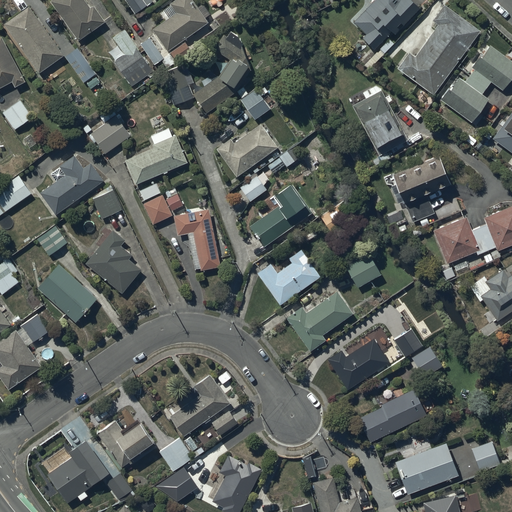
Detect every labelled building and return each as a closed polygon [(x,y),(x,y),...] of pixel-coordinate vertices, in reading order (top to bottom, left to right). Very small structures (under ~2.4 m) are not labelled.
[(87,0),(51,0),(78,38),(106,19),(94,2),(90,5),(87,0)] [(128,0),(137,11),(147,3),(147,4),(152,0),(128,0)] [(168,48),(208,20),(205,16),(211,12),(203,1),(198,4),(195,0),(172,0),(170,2),(171,2),(163,8),(168,15),(152,27),(168,48)] [(373,0),(353,21),(365,33),(361,38),(374,50),(392,31),(394,34),(419,8),(410,0),(373,0)] [(479,31),(444,4),(433,19),(438,23),(426,39),(456,62),(479,31)] [(64,54),(30,6),(5,23),(39,72),(64,54)] [(125,53),(115,59),(132,85),(154,70),(125,27),(113,35),(125,53)] [(214,45),(229,55),(220,70),(194,91),(206,109),(237,88),(251,66),(238,32),(231,28),(228,33),(224,31),(214,45)] [(2,33),(0,34),(0,84),(12,78),(15,84),(26,79),(2,33)] [(150,35),(141,41),(155,62),(165,56),(161,50),(164,48),(158,40),(155,42),(150,35)] [(432,93),(456,62),(426,39),(415,55),(410,51),(397,67),(432,93)] [(192,48),(185,40),(171,50),(177,59),(192,48)] [(486,87),(491,81),(501,88),(511,74),(511,61),(487,42),(469,64),(476,69),(471,75),(486,87)] [(78,47),(66,56),(84,81),(90,77),(97,87),(103,83),(78,47)] [(175,104),(195,97),(183,65),(163,72),(175,104)] [(486,87),(471,75),(465,82),(457,75),(440,98),(471,122),(488,99),(481,94),(486,87)] [(244,85),(237,89),(242,96),(241,97),(255,117),(271,105),(263,93),(268,90),(264,84),(258,88),(256,86),(248,91),(244,85)] [(380,89),(351,104),(378,154),(407,138),(380,89)] [(32,115),(20,97),(3,110),(15,127),(32,115)] [(511,111),(492,137),(511,152),(511,111)] [(105,151),(131,133),(116,112),(91,131),(105,151)] [(237,174),(278,143),(261,120),(234,139),(231,136),(217,146),(237,174)] [(137,183),(189,161),(178,133),(174,134),(171,127),(153,134),(156,142),(154,143),(155,146),(126,158),(137,183)] [(295,146),(281,155),(281,156),(286,164),(288,165),(301,156),(295,146)] [(56,212),(104,177),(91,160),(84,165),(75,152),(60,163),(60,164),(51,171),(56,178),(40,189),(56,212)] [(392,174),(411,221),(433,212),(425,195),(450,185),(438,155),(392,174)] [(276,171),(286,164),(281,156),(271,163),(276,171)] [(250,198),(267,187),(258,173),(241,185),(250,198)] [(0,214),(33,192),(20,174),(0,187),(0,214)] [(313,209),(291,177),(275,188),(277,190),(275,191),(280,199),(278,200),(279,201),(250,222),(265,243),(313,209)] [(162,191),(158,182),(140,189),(144,199),(162,191)] [(176,187),(166,191),(168,196),(178,192),(176,187)] [(122,208),(114,190),(93,199),(102,218),(122,208)] [(154,223),(173,214),(166,198),(164,193),(144,202),(154,223)] [(178,193),(167,198),(173,209),(184,204),(178,193)] [(344,201),(323,216),(333,232),(355,217),(344,201)] [(497,250),(511,243),(511,204),(483,217),(485,223),(471,229),(466,216),(433,230),(446,263),(476,251),(477,254),(495,247),(497,250)] [(220,263),(209,206),(174,212),(178,232),(188,230),(195,266),(200,265),(201,267),(220,263)] [(57,225),(39,238),(50,256),(69,242),(57,225)] [(125,237),(113,227),(85,260),(122,290),(141,266),(129,255),(132,251),(121,242),(125,237)] [(344,245),(333,253),(338,260),(349,252),(344,245)] [(271,259),(258,269),(280,301),(321,273),(302,246),(289,255),(291,259),(278,269),(271,259)] [(371,251),(347,265),(359,286),(384,272),(371,251)] [(4,260),(5,262),(0,264),(0,288),(3,294),(20,282),(15,274),(19,271),(9,256),(4,260)] [(61,263),(39,286),(77,321),(99,297),(61,263)] [(497,320),(511,309),(511,272),(507,276),(502,268),(486,279),(484,275),(469,285),(479,301),(482,298),(497,320)] [(353,310),(337,288),(306,310),(302,304),(287,315),(310,347),(326,336),(323,331),(353,310)] [(0,328),(11,320),(0,304),(0,328)] [(50,330),(38,314),(22,325),(34,341),(50,330)] [(424,342),(412,325),(394,337),(406,354),(424,342)] [(42,362),(17,326),(0,337),(0,358),(0,374),(8,386),(42,362)] [(390,359),(374,335),(347,352),(343,346),(328,355),(348,386),(390,359)] [(444,362),(430,341),(412,354),(425,374),(444,362)] [(185,435),(232,402),(212,373),(195,384),(202,393),(171,415),(185,435)] [(382,403),(359,415),(371,439),(428,410),(415,385),(403,391),(400,384),(386,391),(389,397),(381,401),(382,403)] [(238,422),(230,409),(212,420),(221,433),(238,422)] [(116,416),(98,430),(121,464),(129,459),(131,462),(134,460),(132,457),(156,440),(153,436),(154,435),(140,416),(124,427),(116,416)] [(193,454),(180,435),(160,449),(173,468),(193,454)] [(69,450),(73,455),(48,473),(68,502),(78,495),(81,500),(89,494),(85,489),(93,484),(92,483),(110,470),(87,437),(69,450)] [(494,440),(473,448),(481,470),(502,463),(494,440)] [(409,494),(460,474),(448,441),(398,461),(400,469),(403,468),(405,475),(403,475),(409,494)] [(220,469),(226,472),(213,498),(223,503),(221,506),(232,511),(237,511),(262,465),(248,458),(247,461),(229,451),(220,469)] [(188,481),(180,470),(163,482),(171,493),(188,481)] [(120,472),(106,482),(118,500),(133,490),(120,472)] [(334,473),(313,479),(321,511),(361,511),(357,494),(340,498),(334,473)] [(462,511),(458,493),(425,502),(428,510),(420,511),(462,511)] [(314,511),(312,499),(292,504),(294,511),(314,511)] [(104,511),(102,510),(100,511),(158,511),(157,510),(155,511),(151,511),(150,511),(148,511),(145,511),(138,506),(134,511),(124,502),(116,511),(104,511)]
